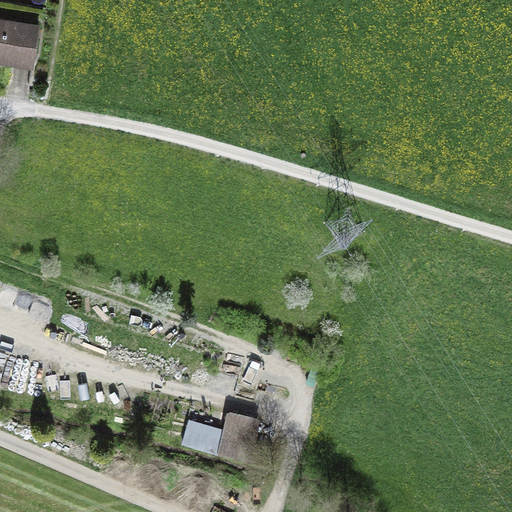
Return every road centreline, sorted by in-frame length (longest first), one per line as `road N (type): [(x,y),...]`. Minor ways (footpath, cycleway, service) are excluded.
road 1 (track): [(22,107),(200,142),(511,236)]
road 2 (track): [(168,511),(0,441)]
